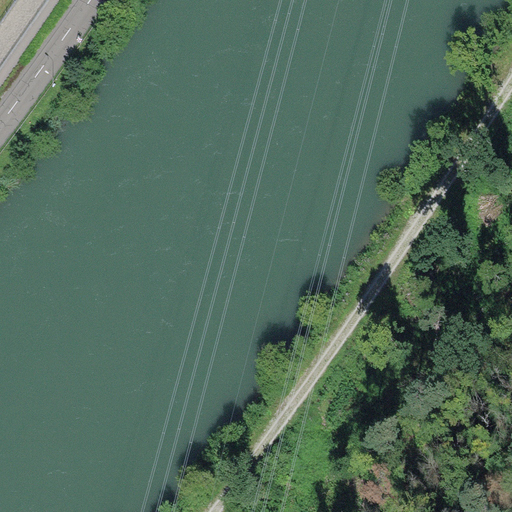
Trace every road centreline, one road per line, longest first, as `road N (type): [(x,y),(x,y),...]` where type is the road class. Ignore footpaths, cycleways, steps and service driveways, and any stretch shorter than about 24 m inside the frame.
road 1 (track): [(511,86),(217,511)]
road 2 (unclassified): [(89,0),(0,122)]
